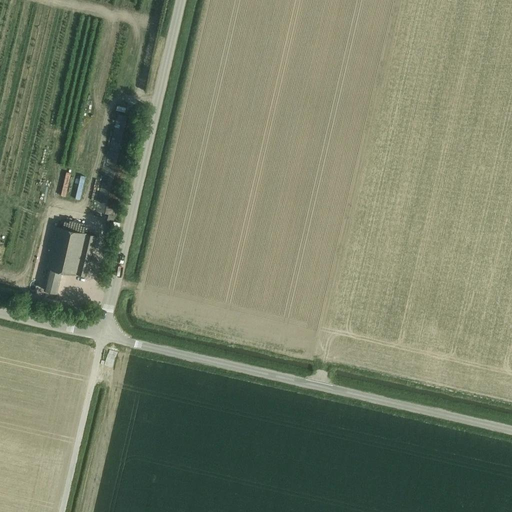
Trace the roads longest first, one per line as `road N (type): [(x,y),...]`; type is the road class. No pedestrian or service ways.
road 1 (unclassified): [(511,430),(102,336)]
road 2 (unclassified): [(102,336),(180,0)]
road 3 (track): [(115,283),(332,332),(319,386)]
road 4 (track): [(62,511),(102,336)]
